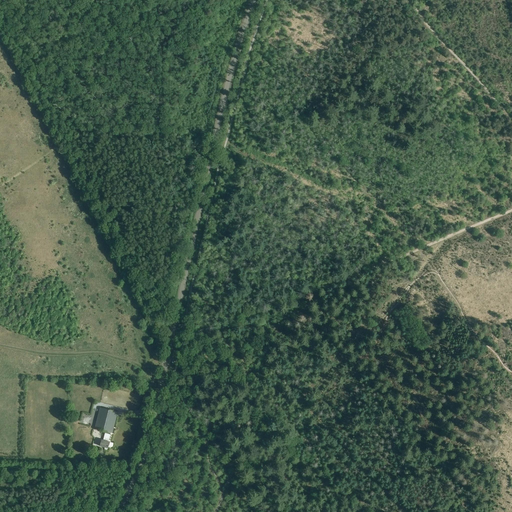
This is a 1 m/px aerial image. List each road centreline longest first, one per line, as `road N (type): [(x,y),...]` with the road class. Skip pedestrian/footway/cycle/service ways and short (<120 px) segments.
road 1 (tertiary): [(118,511),(147,441),(253,0)]
road 2 (track): [(511,209),(177,346)]
road 3 (track): [(216,511),(222,489),(208,463),(209,431),(246,392),(310,376),(329,314),(326,286)]
road 4 (track): [(511,119),(405,0)]
